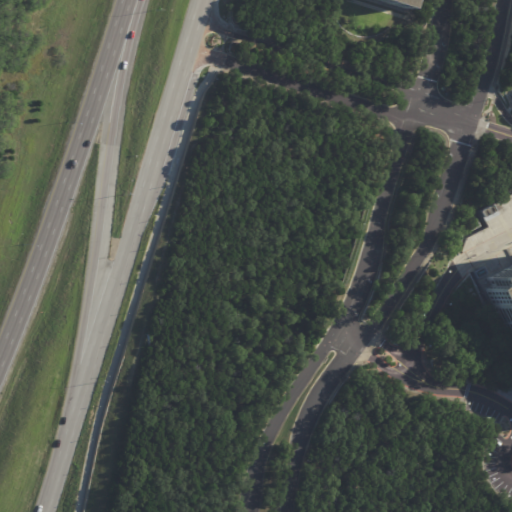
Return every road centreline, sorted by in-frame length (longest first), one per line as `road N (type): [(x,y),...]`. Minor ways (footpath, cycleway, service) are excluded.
road 1 (residential): [(286,511),(310,407),(429,240),(498,0)]
road 2 (residential): [(423,94),(350,313),(269,441),(249,511)]
road 3 (motorway): [(72,435),(132,0)]
road 4 (motorway): [(0,363),(77,165),(128,0)]
road 5 (secondary): [(72,435),(152,170)]
road 6 (residential): [(423,94),(195,17)]
road 7 (residential): [(186,51),(415,121)]
road 8 (secondary): [(152,170),(186,51)]
